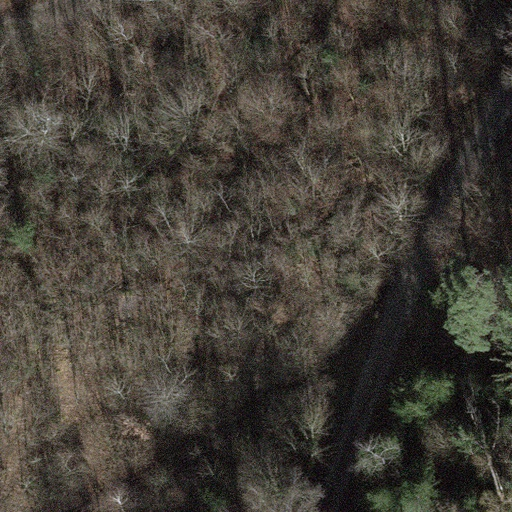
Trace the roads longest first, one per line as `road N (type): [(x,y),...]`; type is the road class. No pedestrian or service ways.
road 1 (track): [(72,511),(385,343)]
road 2 (track): [(385,343),(511,75)]
road 3 (track): [(331,511),(385,343)]
